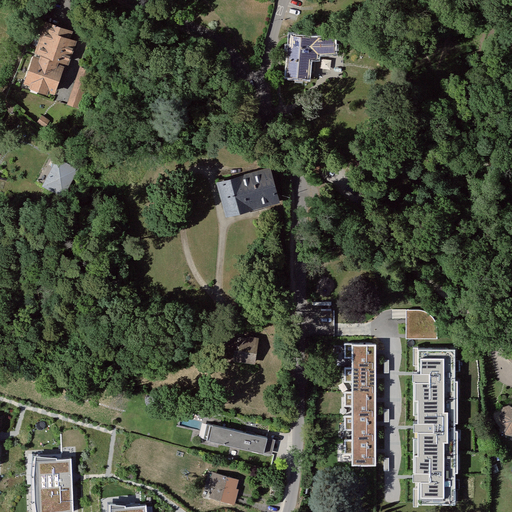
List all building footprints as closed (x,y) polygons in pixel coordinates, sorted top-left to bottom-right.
[(68,64),(75,40),(69,38),(72,30),(45,21),(34,52),(40,54),(67,64),(68,64)] [(318,38),(290,36),(287,76),(308,77),(310,58),(318,58),(318,54),(335,53),(333,37),(318,38)] [(67,64),(40,54),(39,57),(33,55),(23,82),(29,84),(28,86),(47,93),(47,91),(53,93),(62,68),(65,68),(67,64)] [(92,70),(80,66),(67,104),(78,108),(92,70)] [(12,114),(17,108),(6,100),(2,106),(12,114)] [(49,120),(41,115),(36,122),(44,128),(49,120)] [(78,168),(57,157),(42,185),(63,196),(78,168)] [(325,169),(319,157),(306,164),(311,175),(325,169)] [(282,201),(272,165),(218,180),(228,216),(282,201)] [(419,310),(407,310),(407,339),(437,339),(437,328),(436,323),(434,320),(432,317),(429,314),(426,312),(423,311),(419,310)] [(256,363),(260,337),(238,335),(234,361),(256,363)] [(375,344),(345,343),(345,359),(352,359),(352,367),(345,367),(345,382),(352,382),(352,391),(345,391),(345,407),(352,407),(352,415),(345,415),(345,430),(352,430),(352,439),(345,439),(345,454),(352,454),(352,464),(374,464),(375,344)] [(511,343),(503,354),(511,361),(511,343)] [(456,505),(456,350),(419,350),(419,505),(456,505)] [(511,405),(508,404),(502,406),(499,413),(505,433),(511,434),(511,405)] [(271,453),(275,438),(209,422),(205,438),(271,453)] [(73,511),(71,459),(36,461),(39,511),(73,511)] [(235,487),(238,477),(211,470),(207,485),(210,486),(207,495),(234,502),(238,487),(235,487)]
